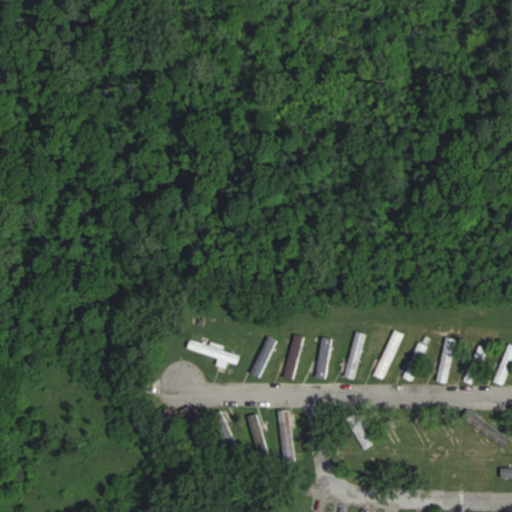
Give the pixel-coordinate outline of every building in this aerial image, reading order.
[(408,334),(399,329),(376,374),(386,379),(408,334)] [(346,376),(358,379),(369,333),(357,330),(346,376)] [(283,335),(273,331),(254,372),(264,376),(283,335)] [(286,376),(295,378),(306,336),(297,333),(286,376)] [(461,340),(451,337),(436,379),(446,382),(461,340)] [(244,352),(193,338),(190,349),(223,358),(222,362),(229,364),(230,361),(241,364),(244,352)] [(406,377),(416,381),(430,344),(420,340),(406,377)] [(496,381),(507,384),(511,370),(511,342),(496,381)] [(489,348),(480,345),(467,380),(477,384),(489,348)] [(288,461),(300,459),(293,408),(281,410),(288,461)] [(378,412),(400,450),(407,446),(386,408),(378,412)] [(439,445),(415,411),(407,417),(431,451),(439,445)] [(377,443),(357,414),(349,419),(369,448),(377,443)]
